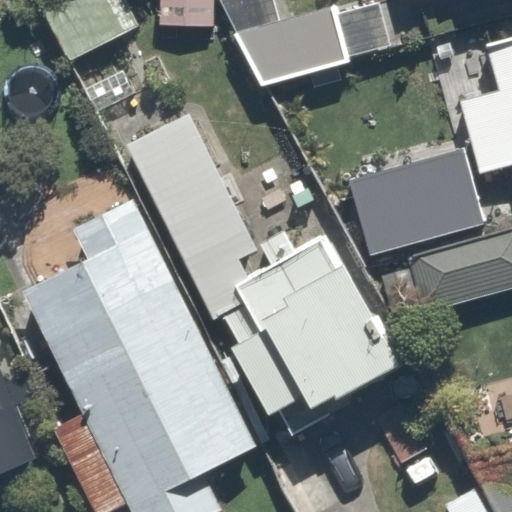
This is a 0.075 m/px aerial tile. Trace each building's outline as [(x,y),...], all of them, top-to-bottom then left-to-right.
[(275,0),(270,0),(235,13),(265,97),(404,48),(388,0),(288,35),(275,0)] [(511,25),(511,0),(411,0),(416,14),(431,10),(440,45),(511,25)] [(463,109),(485,177),(489,191),(511,183),(511,53),(499,58),(510,95),(463,109)] [(154,203),(291,458),(425,387),(340,230),(282,261),(207,120),(131,161),(154,203)] [(485,177),(338,221),(370,277),(425,260),(503,236),(489,191),(485,177)] [(26,296),(95,424),(68,439),(107,511),(238,511),(227,492),(291,458),(154,203),(80,242),(90,262),(26,296)] [(511,232),(503,236),(425,260),(444,320),(511,298),(511,232)] [(0,511),(5,511),(44,497),(0,390),(0,511)] [(511,511),(511,469),(482,473),(499,511),(511,511)]
